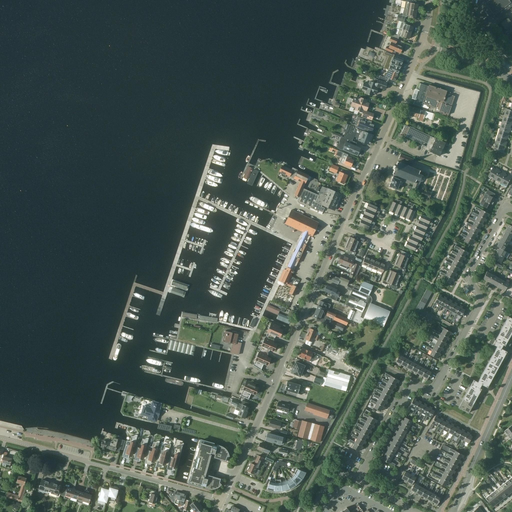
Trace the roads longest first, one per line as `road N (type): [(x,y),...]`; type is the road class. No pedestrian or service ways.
road 1 (tertiary): [(221,501),(340,226)]
road 2 (tertiary): [(0,437),(221,501)]
road 3 (tertiary): [(340,226),(421,43)]
road 4 (tertiary): [(452,511),(511,376)]
road 5 (residential): [(470,324),(481,298),(469,275),(499,213),(511,209)]
road 6 (residential): [(367,462),(407,388),(431,391),(444,372)]
